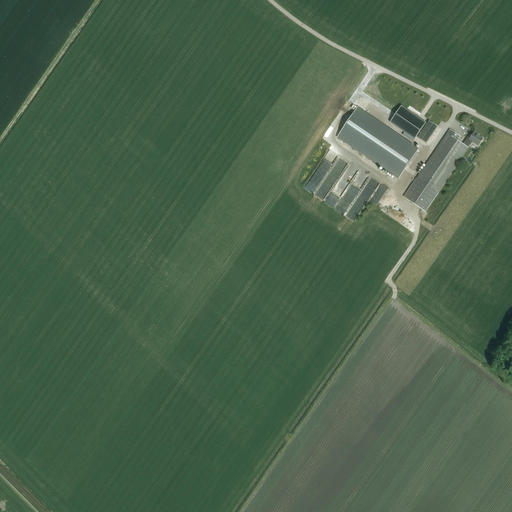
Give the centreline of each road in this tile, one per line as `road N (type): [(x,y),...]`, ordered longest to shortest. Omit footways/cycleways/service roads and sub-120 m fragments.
road 1 (track): [(419,215),(414,242),(265,455)]
road 2 (unclassified): [(511,132),(351,54),(271,0)]
